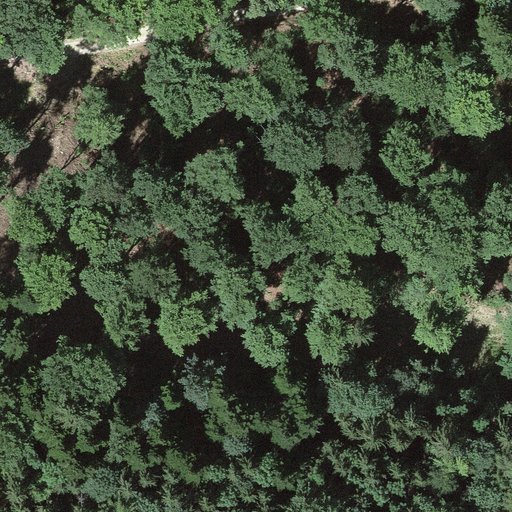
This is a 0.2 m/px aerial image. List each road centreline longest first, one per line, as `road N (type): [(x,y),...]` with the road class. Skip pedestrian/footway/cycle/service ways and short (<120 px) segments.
road 1 (track): [(0,51),(324,0)]
road 2 (track): [(511,334),(322,328)]
